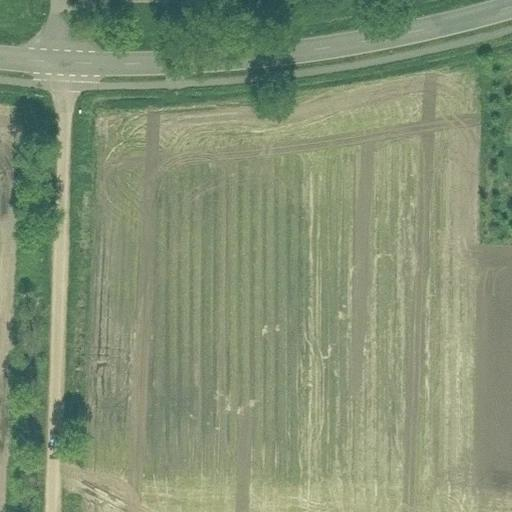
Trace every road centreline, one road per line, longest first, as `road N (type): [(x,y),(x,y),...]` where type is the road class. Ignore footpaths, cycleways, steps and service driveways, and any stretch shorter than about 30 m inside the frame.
road 1 (tertiary): [(62,63),(324,49),(511,1)]
road 2 (track): [(64,85),(51,511)]
